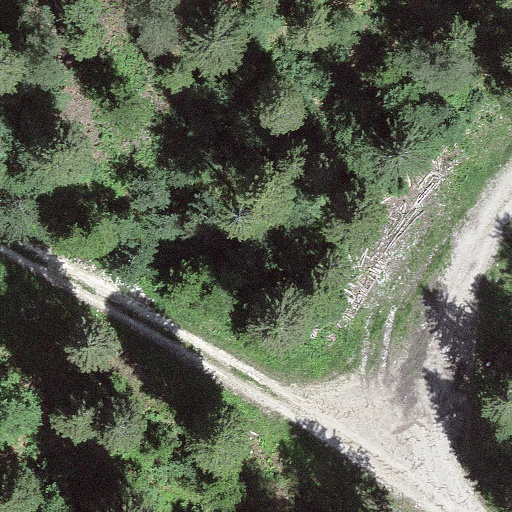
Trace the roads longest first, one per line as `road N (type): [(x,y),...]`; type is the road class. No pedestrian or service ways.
road 1 (track): [(0,234),(371,459)]
road 2 (track): [(511,200),(371,459)]
